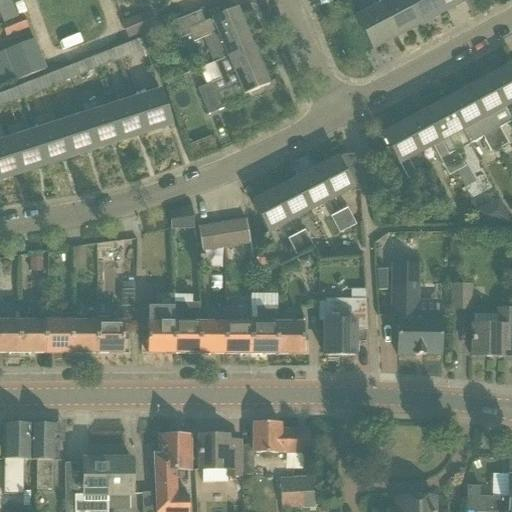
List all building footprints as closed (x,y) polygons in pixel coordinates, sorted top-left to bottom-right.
[(396,38),(419,26),(405,0),(391,0),(379,7),(396,38)] [(405,0),(419,26),(442,13),(434,0),(405,0)] [(434,0),(442,13),(465,1),(464,0),(434,0)] [(379,7),(356,19),(372,50),(396,38),(379,7)] [(237,11),(236,9),(211,20),(212,21),(204,24),(200,13),(172,24),(179,41),(190,36),(193,44),(203,40),(217,34),(228,59),(254,47),(249,34),(247,35),(237,11)] [(127,40),(147,32),(157,28),(151,11),(120,24),(127,40)] [(1,26),(6,37),(28,29),(23,17),(18,19),(1,26)] [(4,52),(8,60),(16,82),(42,72),(45,71),(33,41),(4,52)] [(117,49),(121,60),(141,52),(137,41),(117,49)] [(260,60),(254,47),(228,59),(234,75),(237,82),(213,93),(210,85),(197,90),(208,116),(225,109),(223,105),(243,96),(243,97),(268,86),(268,85),(258,61),(260,60)] [(100,68),(121,60),(117,49),(89,60),(94,70),(100,68)] [(94,70),(89,60),(66,69),(70,79),(85,74),(94,70)] [(165,80),(180,75),(175,61),(160,65),(165,80)] [(509,68),(488,80),(511,122),(504,108),(511,103),(511,71),(510,67),(509,68)] [(70,79),(66,69),(44,78),(48,88),(70,79)] [(48,88),(44,78),(19,88),(23,98),(48,88)] [(499,129),(511,122),(488,80),(467,91),(498,149),(507,145),(499,129)] [(0,107),(23,98),(19,88),(0,95),(0,107)] [(446,102),(461,131),(469,145),(482,138),(490,154),(498,149),(467,91),(446,102)] [(159,92),(159,93),(134,101),(145,135),(170,127),(159,92)] [(120,143),(109,109),(106,98),(81,106),(84,117),(95,151),(120,143)] [(120,143),(145,135),(134,101),(109,109),(120,143)] [(461,131),(446,102),(425,113),(440,142),(447,156),(455,152),(469,145),(461,131)] [(456,172),(447,156),(440,142),(425,113),(404,125),(419,153),(431,147),(447,177),(456,172)] [(84,117),(59,125),(70,159),(95,151),(84,117)] [(45,167),(70,159),(59,125),(34,133),(45,167)] [(419,153),(404,125),(383,136),(382,136),(397,165),(398,165),(407,180),(415,175),(407,160),(419,153)] [(20,175),(45,167),(34,133),(9,141),(20,175)] [(0,143),(0,181),(20,175),(9,141),(0,143)] [(498,151),(493,154),(496,160),(501,158),(498,151)] [(447,156),(456,172),(464,168),(455,152),(447,156)] [(353,192),(359,191),(357,156),(343,157),(344,163),(340,165),(337,159),(336,160),(337,160),(316,171),(331,200),(351,190),(353,192)] [(316,171),(295,182),(310,211),(331,200),(316,171)] [(295,182),(274,193),(289,222),(310,211),(295,182)] [(252,204),(251,204),(267,234),(289,222),(274,193),(253,204),(252,204)] [(498,227),(511,226),(498,200),(487,205),(498,227)] [(189,206),(166,210),(169,230),(192,227),(189,206)] [(403,215),(400,208),(393,209),(389,215),(393,221),(400,221),(403,215)] [(338,213),(346,230),(356,226),(347,209),(338,213)] [(346,230),(338,213),(330,217),(338,235),(346,230)] [(234,223),(238,247),(249,246),(246,221),(234,223)] [(222,225),(226,249),(238,247),(234,223),(222,225)] [(214,251),(224,250),(226,249),(222,225),(210,226),(214,251)] [(201,253),(203,253),(214,251),(210,226),(197,228),(201,253)] [(304,231),(296,236),(304,252),(313,248),(304,231)] [(296,257),(304,252),(296,236),(287,240),(296,257)] [(308,257),(298,262),(302,268),(307,269),(313,266),(308,257)] [(42,272),(42,259),(29,259),(29,272),(42,272)] [(397,318),(397,357),(398,357),(414,357),(423,357),(438,357),(440,357),(440,319),(417,318),(418,267),(391,267),(390,318),(397,318)] [(376,271),(377,291),(386,291),(386,271),(376,271)] [(451,310),(469,311),(470,286),(451,285),(451,310)] [(133,291),(122,291),(120,291),(120,308),(133,308),(133,291)] [(250,356),(276,356),(276,325),(276,296),(251,296),(251,308),(250,356)] [(324,323),(324,357),(354,357),(354,331),(366,331),(366,301),(325,301),(324,323)] [(173,356),(199,356),(199,325),(198,325),(198,304),(173,304),(173,356)] [(147,308),(147,324),(147,356),(173,356),(173,308),(147,308)] [(225,356),(250,356),(251,308),(225,308),(225,325),(225,356)] [(471,329),(471,358),(511,358),(511,312),(499,312),(499,329),(471,329)] [(0,354),(19,355),(20,323),(0,323),(0,354)] [(19,355),(45,355),(45,323),(20,323),(19,355)] [(71,323),(45,323),(45,355),(70,355),(71,323)] [(70,355),(97,355),(97,324),(71,323),(70,355)] [(97,324),(97,355),(123,355),(123,324),(97,324)] [(199,325),(199,356),(225,356),(225,325),(199,325)] [(303,325),(276,325),(276,356),(302,356),(303,325)] [(308,454),(309,431),(280,431),(280,424),(253,424),(252,453),(308,454)] [(24,462),(30,462),(30,426),(3,425),(3,461),(7,461),(7,491),(24,492),(24,462)] [(46,426),(30,426),(30,462),(36,462),(36,491),(52,491),(52,462),(58,462),(59,442),(53,442),(54,428),(46,428),(46,426)] [(187,472),(188,438),(163,438),(163,439),(160,439),(160,456),(153,456),(156,494),(156,511),(187,511),(188,497),(175,497),(174,472),(187,472)] [(240,477),(240,443),(239,443),(239,449),(227,449),(227,438),(198,438),(198,455),(199,455),(199,470),(225,470),(225,477),(240,477)] [(83,496),(64,496),(64,511),(106,511),(106,510),(106,497),(106,461),(82,461),(83,496)] [(130,510),(129,496),(132,496),(131,461),(106,461),(106,497),(107,511),(108,510),(130,510)] [(315,508),(313,477),(293,478),(293,472),(280,472),(280,479),(279,479),(281,510),(288,510),(287,511),(302,511),(303,509),(315,508)] [(484,511),(511,511),(511,474),(508,474),(507,498),(484,498),(484,511)] [(156,511),(156,494),(141,495),(142,511),(156,511)] [(433,511),(433,498),(400,499),(399,511),(433,511)]
